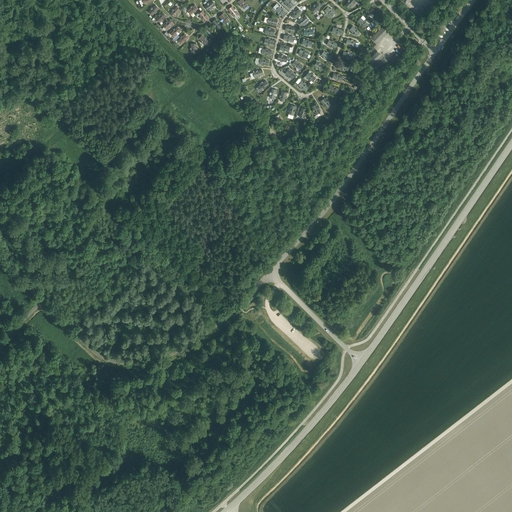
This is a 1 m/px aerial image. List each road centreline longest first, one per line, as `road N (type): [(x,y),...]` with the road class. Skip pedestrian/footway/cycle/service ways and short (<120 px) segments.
road 1 (unclassified): [(271,274),(216,326),(150,364),(130,368),(91,357),(40,302),(0,341)]
road 2 (unclassified): [(271,274),(432,53)]
road 3 (secondary): [(361,360),(511,141)]
road 4 (secondary): [(227,509),(361,360)]
road 5 (unclassified): [(361,360),(271,274)]
